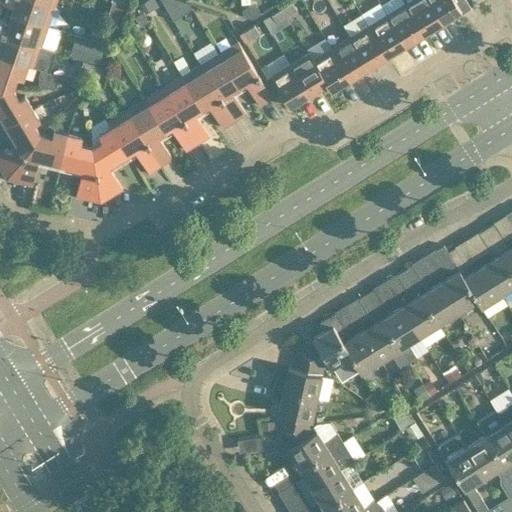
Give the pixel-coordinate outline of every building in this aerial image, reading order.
[(15,2),(11,12),(48,24),(55,4),(43,0),(0,0),(10,3),(11,0),(15,2)] [(153,0),(149,0),(141,5),(146,13),(157,7),(153,0)] [(404,0),(406,2),(424,32),(443,21),(429,0),(404,0)] [(429,0),(443,21),(454,14),(461,10),(455,0),(429,0)] [(292,1),(282,7),(287,16),(298,10),(292,1)] [(406,2),(388,13),(406,43),(424,32),(406,2)] [(249,4),(242,8),(242,14),(252,18),(262,13),(257,5),(249,4)] [(282,7),(272,13),(277,22),(287,16),(282,7)] [(0,16),(0,31),(41,45),(48,24),(11,12),(8,22),(4,21),(5,18),(0,16)] [(142,13),(135,17),(141,26),(148,22),(142,13)] [(388,13),(369,24),(387,55),(406,43),(388,13)] [(255,23),(244,30),(250,39),(261,33),(255,23)] [(369,24),(350,36),(369,66),(387,55),(369,24)] [(0,31),(0,42),(1,42),(0,45),(0,54),(27,64),(34,66),(48,71),(55,50),(41,45),(0,31)] [(96,73),(106,49),(77,36),(66,60),(96,73)] [(350,36),(332,47),(350,77),(369,66),(350,36)] [(238,40),(219,52),(239,84),(248,79),(251,83),(248,84),(260,104),(272,96),(238,40)] [(309,51),(309,52),(332,88),(350,77),(332,47),(313,58),(309,51)] [(219,52),(201,63),(235,119),(246,112),(234,93),(232,94),(229,91),(239,84),(219,52)] [(309,52),(290,63),(309,93),(327,82),(331,89),(332,88),(309,52)] [(0,88),(13,87),(17,75),(23,77),(27,64),(0,54),(0,88)] [(201,63),(182,74),(202,107),(211,101),(214,105),(211,107),(223,126),(235,119),(201,63)] [(309,93),(290,63),(271,74),(290,105),(309,93)] [(182,74),(164,86),(198,142),(209,134),(198,115),(195,117),(193,113),(202,107),(182,74)] [(164,86),(145,97),(165,130),(175,124),(177,127),(174,129),(186,149),(198,142),(164,86)] [(0,113),(5,123),(32,107),(25,94),(19,98),(13,87),(0,88),(0,113)] [(145,97),(127,108),(161,164),(172,157),(161,138),(158,139),(156,135),(165,130),(145,97)] [(0,152),(0,166),(7,178),(41,133),(34,122),(40,119),(32,107),(5,123),(17,142),(0,152)] [(107,120),(111,126),(128,152),(138,146),(140,150),(137,152),(149,171),(161,164),(127,108),(107,120)] [(106,117),(90,126),(92,145),(101,200),(123,187),(109,164),(128,152),(111,126),(107,120),(106,117)] [(39,157),(61,163),(68,132),(54,129),(52,135),(41,133),(7,178),(32,184),(39,157)] [(76,194),(101,200),(92,145),(80,142),(82,136),(68,132),(61,163),(83,168),(76,194)] [(494,222),(486,227),(511,267),(511,245),(507,248),(503,241),(505,240),(494,222)] [(496,255),(483,264),(501,293),(511,285),(511,267),(486,227),(478,232),(489,250),(491,249),(496,255)] [(453,273),(440,281),(458,310),(477,299),(481,305),(448,251),(444,244),(435,249),(447,267),(449,266),(453,273)] [(455,246),(448,251),(481,305),(501,293),(483,264),(468,272),(464,265),(466,264),(455,246)] [(412,264),(405,268),(439,322),(458,310),(440,281),(425,290),(421,283),(423,282),(412,264)] [(414,297),(401,305),(419,334),(439,322),(405,268),(397,273),(408,291),(410,290),(414,297)] [(374,288),(366,292),(408,360),(416,355),(408,342),(419,334),(401,305),(387,314),(383,307),(385,306),(374,288)] [(375,321),(362,329),(381,359),(393,351),(401,364),(408,360),(366,292),(358,298),(369,315),(371,314),(375,321)] [(334,311),(327,316),(361,371),(381,359),(362,329),(348,338),(344,331),(346,329),(334,311)] [(326,328),(296,347),(323,366),(328,363),(330,366),(332,365),(339,376),(357,365),(360,371),(361,371),(327,316),(319,321),(320,322),(322,321),(326,328)] [(276,377),(274,386),(316,396),(323,367),(323,366),(296,347),(292,366),(288,365),(284,382),(276,380),(277,377),(276,377)] [(456,366),(444,373),(449,381),(461,374),(456,366)] [(479,371),(475,374),(480,382),(485,380),(479,371)] [(281,412),(277,431),(310,425),(316,396),(274,386),(272,395),(273,395),(273,393),(281,395),(278,411),(281,412)] [(511,393),(508,387),(490,398),(496,408),(497,410),(511,433),(511,393)] [(508,472),(511,477),(511,460),(511,459),(511,458),(511,433),(497,410),(496,408),(477,420),(485,434),(508,472)] [(274,420),(261,421),(262,430),(275,429),(274,420)] [(310,425),(277,431),(294,459),(296,462),(289,466),(287,464),(286,464),(291,472),(343,439),(337,429),(331,420),(317,422),(310,427),(309,426),(310,425)] [(416,422),(408,427),(414,437),(422,432),(416,422)] [(291,472),(274,482),(279,490),(297,479),(295,476),(303,472),(304,474),(312,486),(351,462),(365,453),(353,433),(343,439),(291,472)] [(480,511),(488,508),(477,490),(475,491),(470,484),(484,475),(466,446),(458,433),(437,445),(445,459),(458,479),(469,496),(478,511),(480,511)] [(500,477),(500,482),(509,495),(511,494),(511,493),(511,492),(511,477),(508,472),(485,434),(466,446),(484,475),(495,468),(500,477)] [(426,451),(417,457),(424,468),(433,462),(426,451)] [(311,501),(293,511),(313,511),(352,487),(353,487),(363,481),(351,462),(312,486),(318,497),(320,499),(312,503),(311,501)] [(435,463),(423,471),(432,485),(444,477),(435,463)] [(449,483),(442,488),(448,497),(455,492),(449,483)] [(352,487),(313,511),(325,511),(327,511),(356,511),(365,506),(353,487),(352,487)] [(453,504),(458,511),(472,511),(463,498),(453,504)] [(386,511),(387,511),(385,510),(384,508),(383,506),(381,504),(379,503),(377,501),(375,500),(365,506),(356,511),(386,511)]
